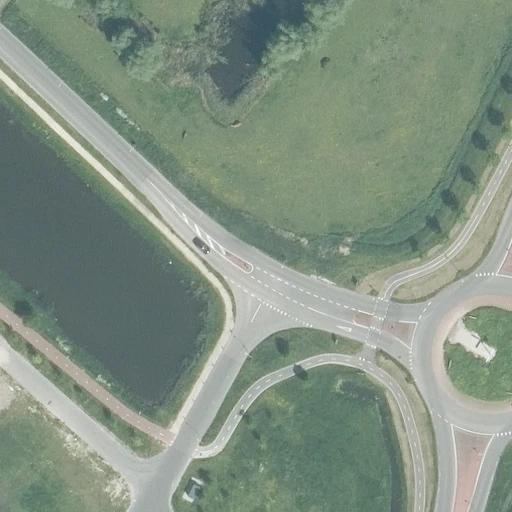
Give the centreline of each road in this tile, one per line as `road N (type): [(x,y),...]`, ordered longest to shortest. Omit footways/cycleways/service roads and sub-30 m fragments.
road 1 (tertiary): [(0,46),(185,221)]
road 2 (unclassified): [(144,510),(261,294)]
road 3 (tertiary): [(261,294),(420,365)]
road 4 (tertiary): [(433,313),(379,310),(273,272)]
